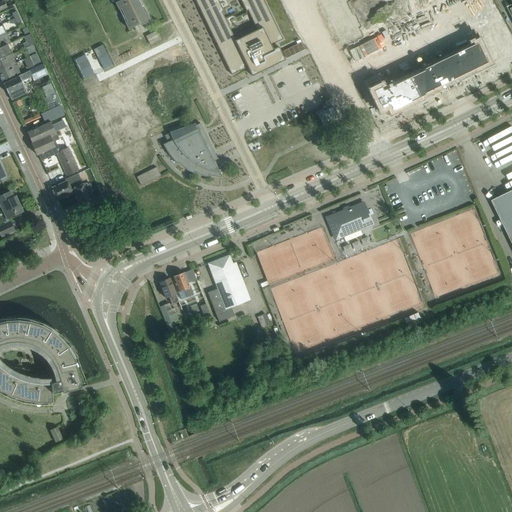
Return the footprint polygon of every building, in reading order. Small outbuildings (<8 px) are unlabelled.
[(112,0),(114,3),(115,3),(119,10),(121,9),(126,21),(125,22),(128,29),(149,19),(145,11),(143,12),(138,1),(138,0),(112,0)] [(194,0),(231,75),(233,73),(233,74),(244,68),(243,66),(246,65),(251,76),(265,69),(268,68),(268,67),(272,65),(273,66),(284,60),(278,47),(276,48),(274,43),(282,39),(263,0),(194,0)] [(322,0),(326,9),(343,1),(344,1),(346,0),(322,0)] [(368,0),(373,8),(389,0),(368,0)] [(343,1),(326,9),(330,18),(348,9),(344,1),(343,1)] [(348,9),(330,18),(334,27),(352,18),(348,9)] [(352,18),(334,27),(335,27),(339,35),(356,27),(358,26),(354,17),(352,18)] [(356,27),(339,35),(343,44),(360,36),(356,27)] [(402,33),(405,40),(412,37),(408,30),(402,33)] [(10,42),(6,33),(0,36),(0,47),(7,44),(10,42)] [(152,47),(163,43),(160,34),(149,38),(152,47)] [(377,78),(368,83),(381,109),(388,105),(391,111),(416,99),(415,99),(416,98),(415,96),(421,93),(422,95),(422,96),(435,90),(434,89),(433,87),(446,81),(447,83),(447,84),(459,78),(459,77),(458,75),(470,69),(471,71),(471,72),(484,66),(483,65),(482,63),(488,60),(489,60),(480,42),(382,90),(377,78)] [(0,58),(11,53),(7,44),(0,47),(0,58)] [(35,52),(32,45),(25,48),(28,55),(35,52)] [(0,69),(14,63),(13,62),(15,61),(11,53),(0,58),(0,69)] [(27,69),(33,66),(29,57),(22,60),(27,69)] [(15,66),(14,63),(0,69),(0,77),(2,81),(20,73),(16,66),(15,66)] [(29,70),(33,78),(45,73),(42,65),(29,70)] [(3,83),(11,100),(26,93),(21,82),(31,76),(29,71),(3,83)] [(41,116),(45,123),(57,118),(64,115),(61,108),(53,111),(41,116)] [(32,144),(55,133),(51,123),(50,122),(27,132),(32,144)] [(194,172),(196,173),(199,174),(202,175),(205,176),(208,177),(208,175),(214,176),(220,177),(221,170),(218,169),(214,161),(217,159),(200,123),(191,127),(194,134),(176,142),(175,139),(162,144),(164,148),(167,152),(169,155),(173,160),(176,164),(178,162),(179,163),(182,166),(185,168),(189,171),(193,173),(194,172)] [(51,142),(58,139),(55,133),(32,144),(31,144),(36,155),(54,147),(51,142)] [(141,140),(130,146),(135,157),(147,151),(141,140)] [(57,153),(66,175),(82,168),(76,154),(71,157),(67,148),(57,153)] [(144,186),(163,177),(159,169),(140,178),(144,186)] [(65,182),(51,188),(56,199),(65,195),(66,196),(68,195),(69,194),(70,193),(71,192),(69,187),(76,184),(77,187),(72,189),(81,210),(94,204),(85,183),(82,185),(77,174),(64,180),(65,182)] [(511,190),(491,200),(511,242),(511,190)] [(22,212),(15,196),(12,197),(10,191),(0,195),(0,204),(7,219),(22,212)] [(363,203),(326,218),(335,239),(372,224),(363,203)] [(14,231),(10,222),(0,226),(0,234),(1,237),(14,231)] [(250,300),(235,262),(232,264),(229,255),(207,264),(217,289),(208,293),(208,292),(207,293),(218,322),(234,316),(234,315),(230,307),(250,300)] [(192,270),(182,273),(172,277),(173,281),(172,281),(173,284),(174,284),(177,292),(183,290),(186,298),(192,295),(187,283),(196,280),(192,270)] [(178,301),(169,278),(159,282),(165,298),(169,297),(171,304),(178,301)] [(266,291),(270,301),(275,300),(272,289),(266,291)] [(164,305),(168,316),(168,317),(170,322),(177,319),(175,314),(176,313),(174,308),(171,309),(169,303),(164,305)] [(409,319),(412,329),(427,325),(424,314),(409,319)] [(262,315),(257,317),(261,327),(266,325),(262,315)] [(73,359),(77,357),(76,356),(75,354),(72,355),(67,348),(70,346),(62,337),(62,336),(59,334),(57,337),(50,332),(53,329),(52,329),(42,323),(38,322),(37,325),(29,323),(30,319),(29,319),(17,318),(16,318),(14,318),(14,321),(6,322),(5,318),(4,318),(0,319),(0,391),(7,395),(7,394),(8,391),(16,394),(14,397),(14,398),(23,401),(24,401),(34,402),(34,399),(42,399),(42,402),(41,402),(41,403),(52,403),(51,393),(61,390),(62,393),(81,388),(73,359)] [(57,427),(50,430),(55,442),(62,439),(57,427)]
